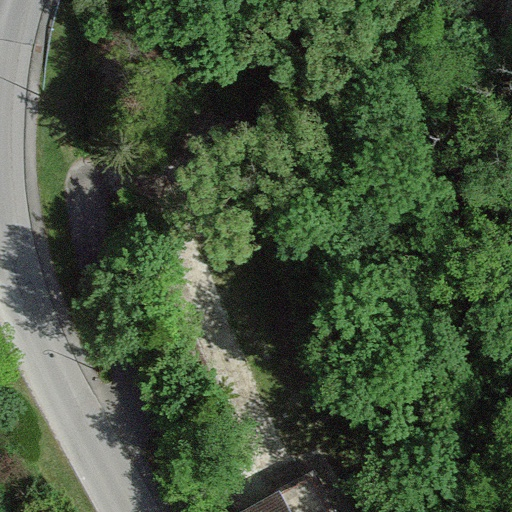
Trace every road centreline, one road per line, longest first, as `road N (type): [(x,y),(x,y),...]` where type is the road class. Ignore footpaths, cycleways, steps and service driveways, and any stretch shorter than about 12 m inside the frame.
road 1 (tertiary): [(150,511),(67,365),(23,251),(13,201)]
road 2 (tertiary): [(13,201),(6,113),(19,0)]
road 3 (tertiary): [(0,346),(86,511)]
